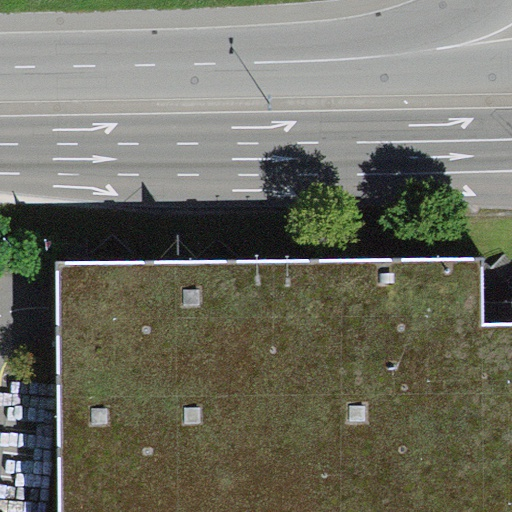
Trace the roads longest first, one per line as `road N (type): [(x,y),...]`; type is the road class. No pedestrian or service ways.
road 1 (primary): [(0,145),(467,147)]
road 2 (primary): [(275,60),(0,66)]
road 3 (primary): [(511,56),(275,60)]
road 4 (tertiary): [(498,0),(431,28),(275,60)]
